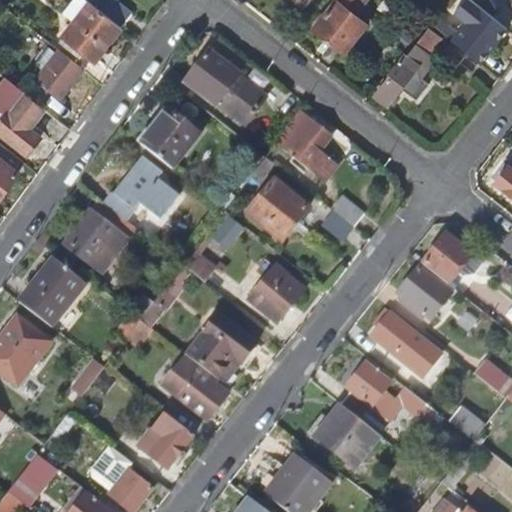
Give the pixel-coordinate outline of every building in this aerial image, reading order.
[(85,0),(88,2),(122,29),(132,15),(115,0),(85,0)] [(312,31),(343,55),(366,27),(352,16),(363,0),(331,0),(334,2),(312,31)] [(88,2),(62,36),(95,62),(122,29),(88,2)] [(478,7),(451,42),(456,46),(479,64),(506,30),(501,26),(478,7)] [(439,40),(428,30),(405,59),(402,58),(387,78),(389,80),(375,96),(387,105),(390,101),(394,104),(399,98),(395,94),(411,74),(418,80),(433,62),(426,57),(439,40)] [(445,60),(469,79),(480,65),(479,64),(456,46),(445,60)] [(60,51),(36,81),(61,99),(84,70),(60,51)] [(208,52),(186,82),(243,123),(264,95),(208,52)] [(0,83),(0,114),(7,119),(0,128),(0,134),(29,157),(42,139),(29,129),(43,112),(23,97),(26,95),(5,78),(0,83)] [(169,111),(141,146),(171,170),(200,135),(169,111)] [(302,113),(277,145),(307,168),(332,136),(302,113)] [(0,196),(18,173),(0,159),(3,154),(0,151),(0,196)] [(122,180),(114,191),(133,207),(138,201),(160,218),(179,195),(158,178),(162,171),(143,156),(129,172),(132,175),(125,183),(122,180)] [(266,158),(249,180),(256,185),(273,164),(266,158)] [(502,175),(495,184),(511,198),(511,169),(509,167),(502,175)] [(273,182),(245,216),(280,244),(308,209),(273,182)] [(105,203),(124,219),(133,207),(114,191),(105,203)] [(92,210),(129,236),(136,228),(124,219),(105,203),(100,199),(92,210)] [(333,212),(354,229),(364,216),(344,199),(333,212)] [(92,210),(64,246),(101,273),(129,236),(92,210)] [(321,226),(343,243),(354,229),(333,212),(321,226)] [(228,214),(214,236),(232,248),(246,226),(228,214)] [(447,284),(453,289),(462,277),(474,275),(483,264),(471,255),(445,235),(423,264),(432,272),(447,284)] [(194,252),(183,266),(205,283),(216,269),(194,252)] [(53,260),(18,303),(51,328),(78,293),(72,288),(79,281),(53,260)] [(251,296),(267,270),(256,263),(239,288),(251,296)] [(275,267),(248,302),(278,324),(304,290),(275,267)] [(398,294),(404,299),(399,305),(420,321),(424,316),(431,321),(456,291),(453,289),(447,284),(432,272),(429,277),(418,269),(398,294)] [(131,313),(117,332),(126,338),(127,339),(141,321),(131,313)] [(217,313),(185,354),(208,372),(223,383),(255,343),(217,313)] [(389,314),(369,339),(422,381),(443,356),(389,314)] [(59,350),(17,318),(0,340),(2,343),(0,346),(0,373),(25,393),(59,350)] [(127,339),(137,347),(152,329),(141,321),(127,339)] [(185,354),(160,385),(207,421),(228,395),(204,377),(208,372),(185,354)] [(104,368),(96,361),(73,390),(82,397),(88,389),(104,368)] [(475,375),(507,400),(511,393),(511,382),(485,361),(475,375)] [(345,390),(351,394),(341,406),(366,426),(375,414),(371,409),(384,392),(390,384),(365,365),(345,390)] [(104,368),(88,389),(91,392),(94,388),(98,390),(111,373),(104,368)] [(395,402),(401,406),(416,418),(427,405),(405,388),(395,402)] [(384,392),(371,409),(375,414),(388,423),(401,406),(395,402),(384,392)] [(330,425),(318,441),(354,470),(380,437),(366,426),(341,406),(328,423),(330,425)] [(451,424),(474,442),(484,430),(461,411),(451,424)] [(165,413),(139,449),(168,472),(195,436),(165,413)] [(68,415),(51,436),(56,440),(59,434),(62,436),(73,419),(68,415)] [(135,511),(152,490),(128,471),(133,465),(110,448),(92,471),(93,478),(111,493),(109,496),(130,511),(135,511)] [(38,454),(8,493),(17,499),(18,501),(49,463),(38,454)] [(293,457),(265,495),(287,511),(310,511),(330,486),(293,457)] [(49,463),(18,501),(26,507),(55,468),(49,463)] [(422,470),(403,494),(417,505),(436,481),(422,470)] [(75,511),(108,511),(79,489),(66,505),(75,511)] [(8,493),(0,503),(0,511),(6,511),(17,499),(8,493)] [(267,511),(252,500),(250,498),(238,511),(267,511)] [(470,511),(468,509),(465,511),(458,511),(444,500),(434,511),(470,511)]
